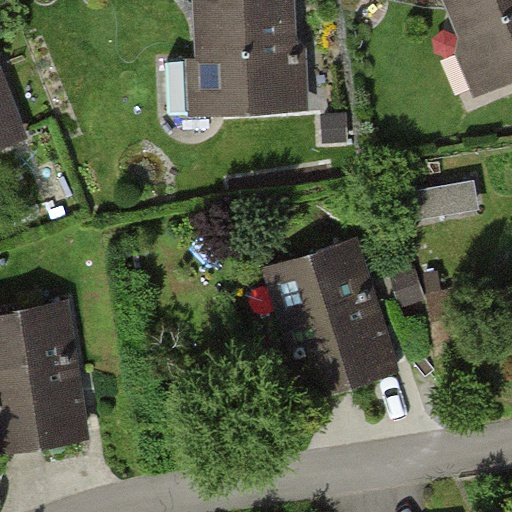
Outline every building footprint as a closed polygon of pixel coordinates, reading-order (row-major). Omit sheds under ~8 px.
[(291,0),(200,0),(204,58),(169,61),(171,112),(303,107),(301,54),(297,50),(294,50),(291,0)] [(511,0),(449,0),(467,42),(476,46),(493,86),(511,78),(511,0)] [(0,85),(0,145),(20,137),(0,85)] [(355,243),(272,269),(299,356),(308,353),(318,387),(393,363),(355,243)] [(68,303),(0,313),(0,406),(2,406),(8,443),(88,430),(68,303)]
